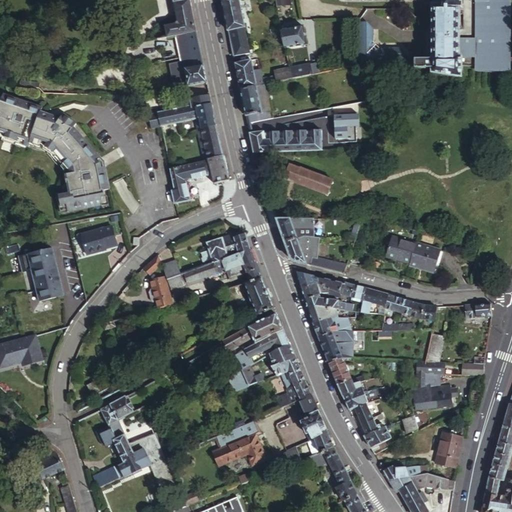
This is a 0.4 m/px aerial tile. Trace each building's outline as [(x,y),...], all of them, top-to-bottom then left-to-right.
[(174,0),(177,15),(179,20),(175,24),(165,26),(168,37),(186,33),(197,30),(195,20),(191,0),(174,0)] [(240,0),(221,0),(224,9),(231,46),(239,45),(237,38),(236,38),(234,30),(241,28),(243,33),(247,32),(240,0)] [(431,0),(431,17),(431,59),(414,59),(414,64),(430,64),(430,68),(430,73),(463,80),(463,56),(460,56),(460,38),(459,7),(462,7),(462,0),(431,0)] [(475,67),(506,67),(506,15),(510,15),(509,0),(475,0),(475,38),(460,38),(460,56),(463,56),(475,56),(475,67)] [(365,22),(359,22),(359,62),(404,64),(404,54),(397,47),(378,47),(372,41),(372,28),(365,22)] [(302,26),(281,30),(285,48),(306,44),(302,26)] [(197,30),(186,33),(186,35),(182,36),(187,58),(202,55),(197,30)] [(207,82),(202,55),(187,58),(187,61),(169,64),(173,79),(186,76),(188,86),(207,82)] [(256,58),(234,62),(238,78),(260,73),(265,73),(264,68),(258,69),(256,58)] [(321,62),(313,63),(316,74),(323,72),(321,62)] [(313,63),(290,69),(292,79),(316,74),(313,63)] [(272,77),(273,83),(292,79),(290,69),(275,73),(276,76),(272,77)] [(263,86),(260,73),(238,78),(240,90),(257,87),(263,86)] [(430,74),(429,78),(458,88),(460,84),(430,74)] [(257,87),(240,90),(243,103),(247,124),(260,121),(258,112),(262,111),(257,87)] [(0,134),(29,144),(28,146),(37,149),(37,145),(50,149),(53,153),(51,155),(66,171),(70,190),(59,191),(63,209),(102,202),(106,198),(104,188),(109,187),(105,164),(101,165),(93,158),(98,153),(71,128),(75,122),(60,113),(57,118),(53,125),(35,119),(37,112),(38,107),(17,100),(14,94),(8,97),(0,94),(0,134)] [(192,105),(159,112),(162,125),(176,122),(181,120),(199,116),(198,106),(212,104),(210,94),(191,98),(192,105)] [(214,113),(212,104),(198,106),(199,116),(214,113)] [(57,118),(37,112),(35,119),(53,125),(57,118)] [(159,112),(149,114),(151,128),(162,126),(162,125),(159,112)] [(214,113),(199,116),(200,119),(201,125),(201,128),(216,125),(214,113)] [(181,120),(176,122),(179,139),(185,137),(181,120)] [(176,122),(162,125),(162,126),(165,143),(180,140),(179,139),(176,122)] [(203,137),(204,139),(219,136),(216,125),(201,128),(202,131),(203,137)] [(251,146),(254,153),(287,151),(304,151),(343,149),(343,145),(336,145),(336,139),(276,140),(276,130),(249,131),(250,140),(251,146)] [(204,139),(204,140),(206,148),(221,144),(219,136),(204,139)] [(165,143),(170,167),(184,164),(181,145),(180,140),(165,143)] [(206,148),(208,159),(223,155),(221,144),(206,148)] [(47,152),(51,155),(53,153),(50,149),(37,145),(37,149),(47,152)] [(104,159),(98,153),(93,158),(101,165),(105,164),(104,159)] [(223,155),(208,159),(211,173),(212,179),(217,178),(216,174),(223,173),(224,176),(228,175),(223,155)] [(184,164),(170,167),(175,188),(172,189),(174,202),(190,200),(187,179),(211,173),(208,159),(195,161),(184,164)] [(328,179),(290,165),(284,180),(291,182),(328,196),(333,181),(328,179)] [(277,219),(285,242),(298,238),(297,236),(302,235),(299,226),(315,226),(315,219),(301,218),(277,219)] [(362,219),(356,219),(353,232),(358,234),(361,224),(361,221),(362,219)] [(111,224),(80,231),(84,251),(103,247),(102,244),(107,243),(107,245),(115,244),(111,224)] [(302,235),(297,236),(298,238),(299,241),(306,238),(310,247),(308,250),(303,252),(305,257),(308,255),(310,255),(315,257),(319,234),(309,232),(302,235)] [(416,241),(392,235),(387,254),(411,260),(416,242),(416,241)] [(207,244),(209,251),(212,259),(226,255),(225,252),(222,244),(233,240),(231,236),(207,244)] [(246,236),(242,237),(233,240),(222,244),(225,252),(237,248),(237,250),(233,251),(234,253),(251,249),(246,236)] [(297,262),(345,274),(348,265),(332,261),(315,257),(310,255),(308,255),(305,257),(303,252),(308,250),(310,247),(306,238),(299,241),(298,238),(285,242),(286,247),(288,253),(290,256),(291,259),(292,260),(295,261),(297,262)] [(441,248),(416,241),(416,242),(411,260),(410,263),(435,270),(441,248)] [(52,247),(19,255),(22,270),(31,269),(38,300),(63,294),(57,269),(54,257),(54,254),(52,247)] [(248,273),(250,281),(262,277),(257,266),(251,249),(234,253),(226,255),(212,259),(213,263),(203,267),(182,273),(184,282),(204,276),(213,274),(215,273),(219,273),(242,266),(245,274),(248,273)] [(201,258),(203,262),(212,259),(209,251),(201,253),(203,258),(201,258)] [(54,254),(54,257),(57,269),(64,268),(61,252),(54,254)] [(162,263),(163,268),(165,275),(166,278),(177,274),(179,273),(176,260),(162,263)] [(165,275),(163,268),(151,271),(153,278),(163,276),(165,275)] [(177,274),(166,278),(171,296),(172,299),(181,297),(178,285),(181,285),(177,274)] [(295,274),(300,287),(318,289),(314,278),(298,274),(295,274)] [(168,297),(163,276),(153,278),(148,279),(151,287),(149,288),(147,291),(148,298),(152,300),(154,299),(155,306),(169,302),(168,297)] [(270,298),(262,277),(250,281),(244,282),(258,314),(274,307),(270,298)] [(318,289),(338,294),(342,295),(344,286),(314,278),(318,289)] [(345,285),(344,286),(342,295),(349,297),(353,287),(345,285)] [(300,287),(305,299),(317,299),(321,299),(318,289),(300,287)] [(361,301),(364,290),(353,287),(349,297),(361,301)] [(383,307),(387,297),(364,290),(361,301),(369,303),(383,307)] [(400,301),(387,297),(383,307),(382,310),(395,314),(400,301)] [(310,313),(335,314),(341,314),(341,305),(334,305),(334,303),(317,303),(317,299),(305,299),(310,313)] [(365,314),(369,303),(361,301),(359,307),(357,314),(365,314)] [(412,304),(400,301),(395,314),(407,317),(412,304)] [(421,321),(422,307),(412,304),(407,317),(421,321)] [(466,320),(491,318),(490,304),(465,306),(466,320)] [(341,305),(341,314),(345,314),(352,314),(352,306),(341,305)] [(434,322),(436,308),(422,307),(421,321),(434,322)] [(310,313),(314,325),(338,322),(335,314),(310,313)] [(230,337),(224,340),(228,350),(253,338),(255,343),(285,329),(278,315),(261,323),(240,332),(230,337)] [(109,319),(100,322),(102,327),(111,324),(109,319)] [(314,325),(319,337),(342,336),(341,331),(338,322),(314,325)] [(234,353),(242,372),(255,364),(251,355),(273,345),(276,352),(292,345),(285,329),(255,343),(234,353)] [(319,337),(328,363),(342,363),(335,344),(349,341),(349,344),(355,344),(355,335),(342,336),(319,337)] [(428,364),(442,364),(447,339),(432,336),(428,364)] [(0,351),(0,372),(17,367),(18,372),(39,365),(32,342),(0,351)] [(297,358),(292,345),(276,352),(259,362),(262,368),(274,362),(276,368),(297,358)] [(307,382),(297,358),(276,368),(274,369),(277,376),(289,370),(296,387),(307,382)] [(342,363),(328,363),(337,386),(348,381),(342,363)] [(255,364),(242,372),(246,382),(260,376),(255,364)] [(427,375),(428,364),(419,364),(417,387),(425,388),(427,375)] [(443,376),(444,364),(442,364),(428,364),(427,375),(433,375),(443,376)] [(277,376),(274,369),(260,376),(246,382),(249,388),(277,376)] [(130,385),(138,381),(135,376),(127,380),(130,385)] [(348,381),(337,386),(342,398),(360,389),(358,383),(353,384),(349,385),(348,381)] [(302,399),(313,395),(307,382),(296,387),(297,389),(299,392),(302,399)] [(192,397),(183,385),(176,390),(184,402),(192,397)] [(432,388),(430,388),(430,396),(414,399),(415,411),(451,407),(450,386),(432,388)] [(423,388),(408,393),(410,399),(425,394),(423,388)] [(290,397),(299,392),(297,389),(288,392),(290,397)] [(360,389),(342,398),(348,409),(349,412),(355,409),(365,405),(367,404),(360,389)] [(290,405),(302,399),(299,392),(290,397),(291,401),(289,402),(290,405)] [(328,431),(313,395),(302,399),(309,416),(307,417),(308,419),(304,421),(311,441),(315,439),(325,435),(324,433),(328,431)] [(126,397),(102,409),(109,426),(119,421),(133,414),(126,397)] [(280,402),(282,408),(290,405),(289,402),(291,401),(290,397),(280,402)] [(365,405),(355,409),(363,427),(373,423),(381,420),(380,414),(371,418),(365,405)] [(506,484),(511,464),(511,458),(511,405),(508,414),(506,424),(503,434),(500,443),(495,460),(491,477),(490,480),(502,483),(506,484)] [(418,431),(414,416),(402,421),(407,435),(418,431)] [(119,421),(109,426),(111,430),(115,439),(125,434),(119,421)] [(363,427),(366,435),(376,432),(373,423),(363,427)] [(371,451),(386,445),(385,442),(389,440),(385,428),(376,432),(366,435),(363,437),(371,451)] [(133,454),(125,434),(115,439),(111,430),(103,434),(103,435),(102,438),(104,442),(107,442),(109,447),(117,444),(125,463),(135,458),(133,454)] [(451,469),(460,439),(453,437),(454,434),(453,433),(448,431),(447,433),(446,435),(440,433),(432,463),(451,469)] [(269,460),(258,433),(215,451),(222,466),(250,455),(255,466),(269,460)] [(329,434),(325,435),(315,439),(320,453),(335,448),(329,434)] [(144,450),(133,454),(135,458),(125,463),(117,467),(118,470),(122,480),(163,462),(154,440),(142,446),(144,450)] [(301,445),(296,447),(302,461),(306,459),(301,445)] [(387,449),(386,445),(371,451),(373,454),(387,449)] [(302,461),(296,447),(293,448),(298,462),(302,461)] [(52,449),(48,448),(35,458),(37,462),(35,463),(36,467),(24,472),(30,486),(65,471),(60,460),(52,449)] [(357,494),(335,448),(320,453),(306,459),(302,461),(304,465),(314,461),(318,469),(332,463),(343,485),(339,488),(344,500),(346,499),(357,494)] [(393,465),(383,471),(387,480),(409,477),(408,467),(395,468),(393,465)] [(95,476),(101,489),(107,487),(103,477),(118,470),(117,467),(116,466),(95,476)] [(424,475),(426,468),(424,467),(415,467),(414,476),(424,475)] [(107,487),(122,480),(118,470),(103,477),(107,487)] [(447,491),(449,481),(442,480),(424,475),(414,476),(409,477),(387,480),(395,494),(397,492),(410,511),(425,511),(430,509),(424,498),(421,500),(414,489),(421,485),(447,491)] [(490,480),(483,511),(511,511),(511,483),(509,485),(507,497),(499,496),(502,483),(490,480)] [(77,511),(69,485),(62,487),(69,511),(77,511)] [(367,511),(357,494),(346,499),(352,511),(367,511)] [(238,511),(233,499),(203,511),(238,511)]
